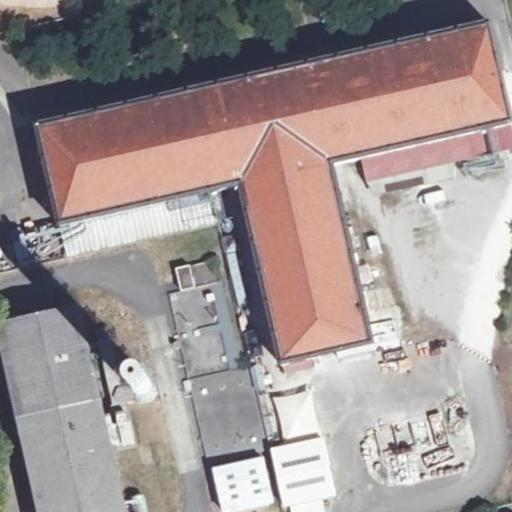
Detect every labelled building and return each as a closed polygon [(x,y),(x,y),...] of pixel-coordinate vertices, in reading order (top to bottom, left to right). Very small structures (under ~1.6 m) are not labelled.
[(39,128),(62,227),(242,187),(283,366),(376,345),(334,166),(347,163),(363,159),(368,182),(511,148),(511,89),(497,18),(456,28),(323,60),(39,128)] [(178,270),(183,293),(196,291),(191,267),(178,270)] [(99,406),(79,316),(82,315),(82,312),(0,331),(1,333),(5,333),(25,423),(21,423),(22,429),(26,428),(44,511),(122,511),(100,411),(103,410),(102,406),(99,406)] [(138,402),(135,386),(123,389),(111,339),(100,341),(119,427),(131,425),(126,404),(138,402)] [(267,457),(213,464),(219,511),(234,511),(274,507),(267,457)] [(125,499),(128,511),(146,511),(142,495),(125,499)]
